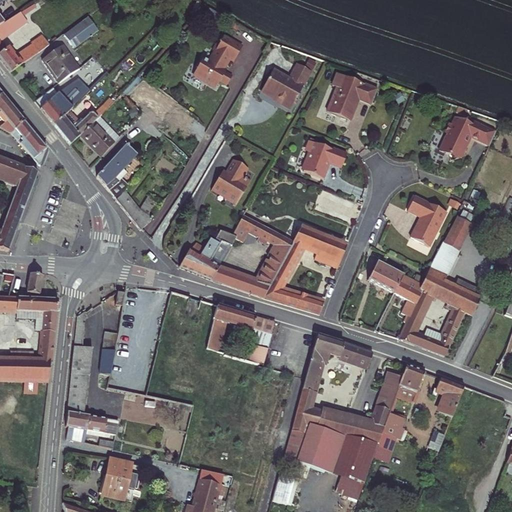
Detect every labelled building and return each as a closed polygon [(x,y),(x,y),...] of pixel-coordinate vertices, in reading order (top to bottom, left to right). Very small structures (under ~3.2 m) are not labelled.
[(0,0),(0,29),(3,27),(0,23),(0,8),(11,0),(0,0)] [(3,27),(0,29),(0,43),(2,46),(28,27),(19,16),(15,19),(3,27)] [(80,28),(63,41),(72,52),(88,38),(80,28)] [(42,40),(13,60),(2,46),(0,43),(0,62),(10,76),(48,49),(42,40)] [(210,65),(202,61),(193,77),(215,91),(219,84),(227,88),(228,85),(232,80),(222,74),(229,62),(234,64),(241,51),(223,40),(218,48),(214,55),(215,55),(210,65)] [(77,72),(75,70),(61,50),(42,64),(50,75),(58,86),(77,72)] [(315,72),(301,65),(293,79),(277,70),(266,91),(277,97),(286,102),(284,105),(294,110),(315,72)] [(41,113),(55,130),(69,114),(88,96),(90,94),(78,82),(58,97),(41,113)] [(365,121),(371,107),(332,88),(327,100),(331,102),(320,125),(342,136),(344,132),(353,115),(365,121)] [(11,137),(14,134),(24,126),(12,111),(1,98),(0,98),(0,116),(7,125),(0,131),(11,137)] [(60,136),(70,149),(79,140),(97,121),(113,105),(110,102),(94,117),(91,115),(80,125),(69,114),(55,130),(60,136)] [(184,111),(176,107),(165,122),(172,128),(184,111)] [(119,143),(110,134),(108,135),(99,125),(100,124),(97,121),(79,140),(90,151),(100,161),(119,143)] [(490,150),(497,136),(478,128),(476,131),(457,122),(454,129),(450,127),(446,136),(447,140),(442,152),(447,155),(449,160),(450,165),(465,160),(464,155),(471,141),(490,150)] [(110,134),(100,124),(99,125),(108,135),(110,134)] [(14,134),(11,137),(15,140),(39,170),(44,160),(47,154),(32,136),(24,126),(14,134)] [(339,172),(345,158),(332,152),(331,154),(308,143),(305,151),(307,154),(300,170),(301,173),(321,182),(323,177),(326,171),(325,170),(326,166),(339,172)] [(126,149),(125,150),(97,181),(106,192),(116,204),(124,194),(126,190),(120,183),(127,176),(123,173),(137,159),(126,149)] [(0,253),(8,255),(16,235),(2,229),(0,234),(0,179),(18,186),(16,192),(6,218),(19,223),(20,223),(37,175),(0,161),(0,253)] [(221,173),(211,193),(220,198),(236,207),(248,184),(241,180),(245,172),(231,164),(225,175),(221,173)] [(18,186),(0,179),(0,185),(16,192),(18,186)] [(140,214),(124,194),(116,204),(130,222),(140,233),(148,225),(160,207),(150,200),(140,214)] [(56,237),(73,243),(81,219),(74,217),(78,204),(62,199),(48,241),(55,243),(56,237)] [(511,200),(508,199),(501,215),(509,219),(511,211),(511,200)] [(447,216),(416,201),(412,209),(409,215),(424,223),(422,229),(417,231),(412,241),(431,251),(447,216)] [(19,223),(6,218),(2,229),(16,235),(20,223),(19,223)] [(221,234),(216,242),(211,240),(200,259),(190,253),(181,271),(213,285),(262,301),(293,245),(244,220),(241,225),(232,240),(221,234)] [(471,229),(456,222),(444,246),(460,253),(471,229)] [(326,259),(340,265),(343,257),(346,249),(299,232),(293,245),(262,301),(319,317),(324,306),(281,292),(303,250),(316,255),(313,260),(324,265),(326,259)] [(461,253),(460,253),(444,246),(438,260),(455,268),(461,253)] [(326,259),(324,265),(337,270),(340,265),(326,259)] [(455,268),(438,260),(428,279),(447,287),(455,268)] [(407,280),(377,265),(368,282),(395,296),(400,285),(404,287),(407,280)] [(42,278),(30,276),(26,295),(38,297),(42,278)] [(447,287),(428,279),(424,289),(415,306),(411,316),(398,342),(444,360),(466,314),(473,317),(480,302),(447,287)] [(424,289),(407,280),(404,287),(400,285),(395,296),(411,304),(415,306),(424,289)] [(455,286),(476,296),(479,291),(458,281),(455,286)] [(168,294),(146,399),(202,410),(205,393),(197,391),(199,379),(167,372),(180,310),(186,312),(189,298),(168,294)] [(0,383),(22,385),(36,386),(47,387),(48,387),(50,364),(52,364),(57,301),(9,299),(0,299),(0,383)] [(415,306),(411,304),(407,314),(411,316),(415,306)] [(224,359),(225,357),(226,352),(220,350),(226,326),(254,333),(250,348),(270,354),(277,327),(218,310),(206,354),(222,359),(224,359)] [(68,415),(84,418),(87,390),(88,388),(91,351),(83,350),(86,315),(76,320),(68,415)] [(319,339),(290,436),(303,440),(306,430),(317,433),(322,416),(311,413),(325,367),(330,368),(333,360),(369,371),(374,358),(319,339)] [(250,348),(245,363),(261,367),(266,369),(270,354),(250,348)] [(108,391),(115,355),(107,354),(100,389),(108,391)] [(403,382),(397,398),(416,405),(426,375),(408,369),(403,382)] [(391,415),(397,398),(403,382),(390,377),(372,426),(370,431),(382,435),(388,418),(390,418),(391,415)] [(443,381),(437,395),(446,398),(441,414),(453,419),(464,389),(443,381)] [(36,386),(22,385),(22,396),(35,397),(36,386)] [(124,395),(121,420),(149,423),(149,417),(150,417),(152,398),(124,395)] [(192,408),(187,431),(201,433),(205,411),(192,408)] [(120,426),(84,418),(68,415),(66,431),(69,432),(68,440),(85,445),(87,432),(118,436),(120,426)] [(408,421),(391,415),(390,418),(388,418),(382,435),(380,440),(398,447),(408,421)] [(363,489),(380,440),(382,435),(370,431),(372,426),(348,419),(346,424),(322,416),(317,433),(306,430),(303,440),(290,436),(283,461),(363,489)] [(102,442),(101,448),(115,452),(117,444),(102,442)] [(142,467),(112,461),(104,498),(134,504),(142,467)] [(297,480),(279,475),(271,503),(289,509),(297,480)] [(198,482),(190,508),(188,511),(185,511),(183,511),(210,511),(218,488),(198,482)] [(88,511),(63,503),(62,511),(88,511)]
